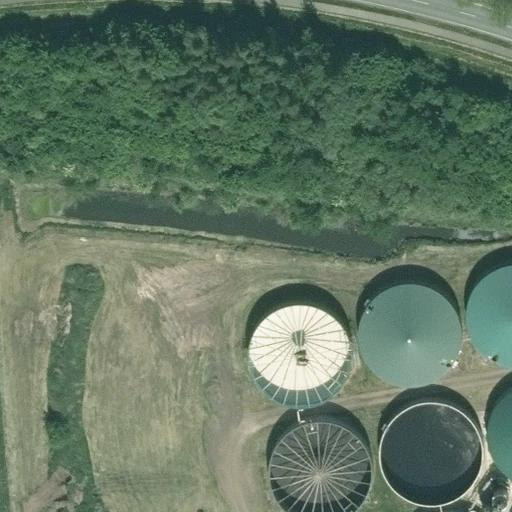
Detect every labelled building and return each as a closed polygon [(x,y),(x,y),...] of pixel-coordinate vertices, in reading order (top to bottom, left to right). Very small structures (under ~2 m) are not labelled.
[(474,326),(482,341),(495,353),(510,360),(511,360),(511,257),(510,258),(494,266),(482,278),(474,293),(471,310),(474,326)] [(366,347),(374,362),(387,374),(402,381),(419,383),(436,379),(451,370),(463,356),(469,339),(470,321),(464,304),(453,290),(437,280),(420,276),(402,278),(386,286),(373,298),(366,313),(363,330),(366,347)] [(255,367),(263,382),(275,394),(291,401),(308,403),(324,400),(340,390),(352,377),(358,360),(358,342),(352,325),(341,310),(326,301),(308,297),(290,299),(274,306),(262,318),(254,334),(252,350),(255,367)] [(492,425),(495,442),(503,457),(511,465),(511,383),(502,393),(495,409),(492,425)] [(387,463),(395,478),(408,489),(423,497),(440,499),(457,495),(472,486),(484,472),(490,455),(491,437),(485,420),(474,406),(458,396),(441,392),(423,394),(407,402),(394,414),(387,429),(384,446),(387,463)] [(276,483),(284,498),(296,510),(301,511),(350,511),(361,506),(373,492),(379,475),(379,457),(373,440),(362,426),(347,416),(329,412),(311,414),(295,422),(283,434),(275,449),(273,466),(276,483)]
